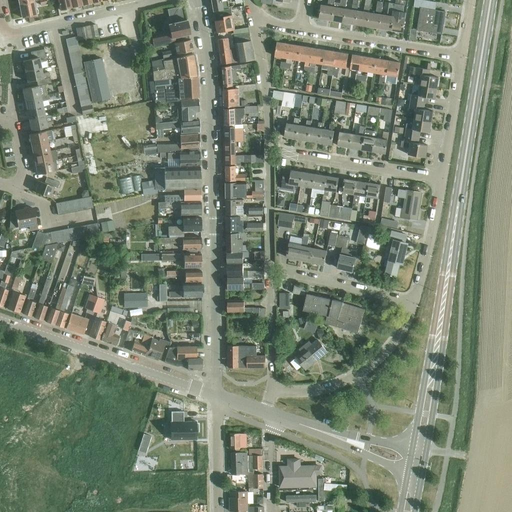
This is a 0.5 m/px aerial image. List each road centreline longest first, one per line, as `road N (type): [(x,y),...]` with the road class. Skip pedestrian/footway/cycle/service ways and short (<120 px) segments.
road 1 (secondary): [(419,445),(489,0)]
road 2 (residential): [(216,396),(209,99),(195,0)]
road 3 (residential): [(270,390),(269,138),(253,23)]
road 4 (residential): [(216,396),(0,321)]
road 5 (residential): [(270,390),(314,391),(355,376),(398,336),(412,303)]
road 6 (residential): [(0,23),(13,36),(172,0)]
road 7 (residential): [(460,57),(298,30)]
road 8 (residential): [(440,178),(284,152)]
road 9 (residential): [(412,303),(285,271)]
road 10 (residential): [(412,303),(440,178)]
road 11 (residential): [(440,178),(460,57)]
